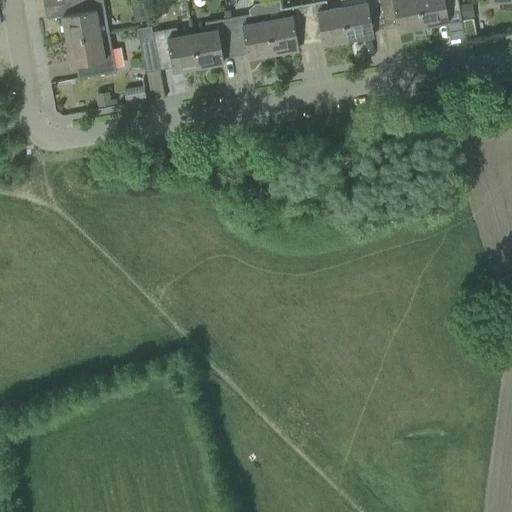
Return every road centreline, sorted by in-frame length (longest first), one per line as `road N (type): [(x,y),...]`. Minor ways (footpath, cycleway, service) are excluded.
road 1 (residential): [(56,134),(81,138),(511,44)]
road 2 (residential): [(56,134),(36,107),(13,0)]
